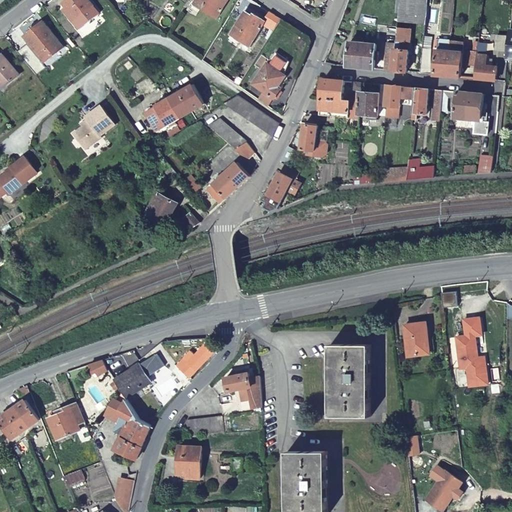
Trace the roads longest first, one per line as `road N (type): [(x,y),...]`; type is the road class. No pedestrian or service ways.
road 1 (secondary): [(231,311),(511,265)]
road 2 (residential): [(313,62),(270,159),(226,220),(231,311)]
road 3 (secondary): [(0,388),(112,342),(231,311)]
road 4 (residential): [(138,511),(160,431),(224,354),(231,311)]
road 5 (residential): [(313,62),(500,85)]
